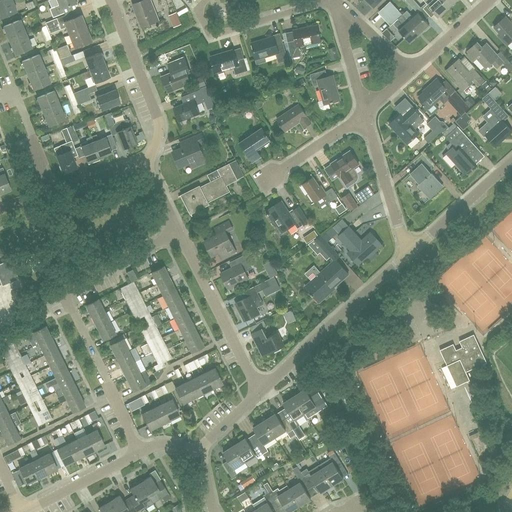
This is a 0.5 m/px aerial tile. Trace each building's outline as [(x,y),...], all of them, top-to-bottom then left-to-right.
[(14,4),(12,0),(0,0),(0,17),(16,11),(14,4)] [(74,0),(56,0),(59,5),(49,9),(53,18),(64,13),(62,8),(76,3),(74,0)] [(141,27),(158,20),(150,0),(144,0),(133,5),(141,27)] [(421,8),(413,0),(405,0),(418,13),(418,14),(416,12),(412,16),(407,11),(403,15),(419,34),(424,30),(426,31),(430,27),(429,26),(429,25),(425,20),(430,16),(421,7),(421,8)] [(448,8),(441,0),(423,0),(438,16),(448,8)] [(410,43),(419,34),(403,15),(390,1),(378,13),(383,19),(389,13),(392,17),(389,20),(393,24),(398,19),(404,26),(399,31),(410,43)] [(81,15),(64,22),(69,35),(86,28),(81,15)] [(173,28),(176,27),(181,25),(177,16),(172,18),(170,19),(173,28)] [(502,35),(500,37),(507,45),(511,41),(511,24),(505,17),(494,27),(502,35)] [(26,33),(23,27),(20,19),(3,26),(6,33),(9,40),(12,47),(15,54),(31,47),(29,40),(26,33)] [(56,19),(45,23),(46,25),(49,34),(61,29),(56,19)] [(42,27),(40,28),(42,32),(46,42),(51,40),(52,39),(49,34),(46,25),(42,27)] [(321,42),(318,25),(293,30),(295,40),(287,41),(291,58),(301,56),(299,46),(321,42)] [(86,28),(69,35),(75,48),(91,41),(86,28)] [(253,50),(256,59),(257,65),(266,62),(265,56),(276,53),(279,63),(288,60),(283,43),(276,45),(274,37),(252,44),(254,50),(253,50)] [(467,51),(468,53),(466,55),(472,62),(477,58),(486,68),(486,69),(488,71),(494,65),(497,68),(504,62),(486,43),(481,48),(477,43),(467,51)] [(67,45),(55,49),(60,60),(71,56),(67,45)] [(55,48),(49,50),(54,63),(56,67),(60,78),(66,76),(62,66),(60,60),(55,49),(55,48)] [(235,75),(248,71),(244,58),(237,60),(234,49),(210,56),(215,72),(233,67),(235,75)] [(100,53),(85,59),(90,70),(90,71),(105,65),(100,53)] [(45,68),(42,62),(39,55),(22,61),(25,69),(28,75),(31,82),(34,89),(50,82),(47,75),(45,68)] [(71,56),(60,60),(62,66),(75,60),(73,55),(71,56)] [(161,77),(168,93),(190,83),(184,68),(188,67),(184,57),(167,64),(171,73),(161,77)] [(485,81),(481,77),(473,68),(469,71),(458,59),(447,69),(456,80),(457,79),(460,82),(458,85),(462,89),(472,80),(479,87),(485,81)] [(83,80),(92,77),(95,83),(110,77),(105,65),(90,71),(90,70),(81,74),(83,80)] [(326,70),(310,74),(311,77),(313,83),(314,86),(319,85),(324,100),(318,102),(319,106),(319,107),(320,108),(321,109),(323,110),(326,110),(330,108),(329,103),(340,100),(333,75),(328,77),(326,70)] [(419,101),(427,110),(439,99),(444,104),(448,101),(446,99),(451,95),(436,78),(427,87),(428,89),(419,97),(421,100),(419,101)] [(485,82),(479,88),(486,94),(492,88),(485,82)] [(94,85),(73,93),(75,99),(88,94),(97,90),(94,85)] [(199,88),(200,89),(189,94),(192,100),(174,108),(180,121),(200,113),(196,104),(206,101),(211,98),(206,86),(199,88)] [(96,97),(101,110),(120,103),(115,90),(96,97)] [(40,105),(43,112),(46,118),(49,125),(65,119),(62,112),(59,105),(57,98),(54,91),(37,98),(40,105)] [(448,101),(461,116),(470,108),(455,91),(451,95),(446,99),(448,101)] [(503,109),(495,100),(488,93),(482,98),(489,106),(497,115),(503,109)] [(88,94),(75,99),(77,105),(91,100),(88,94)] [(277,119),(285,131),(300,122),(304,128),(312,123),(300,104),(277,119)] [(401,114),(389,124),(407,144),(419,134),(415,129),(424,121),(412,108),(403,116),(401,114)] [(109,113),(103,115),(108,127),(114,124),(109,113)] [(485,137),(486,135),(496,146),(511,131),(511,130),(502,120),(501,121),(496,116),(479,130),(485,137)] [(109,128),(109,130),(111,136),(117,133),(123,148),(136,143),(127,119),(120,122),(114,124),(108,127),(109,128)] [(442,133),(443,133),(449,127),(448,126),(443,121),(440,121),(435,125),(441,132),(442,133)] [(66,128),(72,143),(79,140),(75,130),(85,126),(83,122),(73,126),(66,128)] [(470,156),(478,149),(463,132),(458,126),(457,126),(454,123),(449,127),(443,133),(446,137),(445,137),(450,143),(446,147),(449,150),(447,152),(449,155),(447,156),(455,165),(456,164),(465,174),(477,163),(470,156)] [(61,130),(67,145),(72,143),(66,128),(61,130)] [(239,143),(252,162),(260,157),(256,151),(270,141),(262,128),(239,143)] [(435,128),(424,138),(428,143),(440,133),(435,128)] [(186,147),(182,149),(173,152),(179,167),(189,163),(194,161),(197,166),(206,162),(202,154),(201,155),(196,145),(199,144),(205,142),(201,134),(184,141),(186,147)] [(91,137),(100,158),(112,153),(105,136),(98,139),(96,135),(91,137)] [(88,163),(88,162),(88,164),(99,160),(98,158),(100,158),(91,137),(86,139),(87,141),(80,144),(88,163)] [(72,158),(67,145),(61,147),(60,145),(54,148),(63,172),(76,167),(72,158)] [(345,184),(348,182),(350,185),(355,182),(357,180),(358,178),(358,175),(357,173),(354,168),(359,164),(350,151),(331,164),(340,176),(341,177),(345,184)] [(444,186),(431,171),(435,167),(423,154),(413,162),(418,167),(411,174),(420,184),(418,185),(430,199),(444,186)] [(236,160),(228,164),(218,169),(222,176),(198,188),(199,189),(194,192),(193,189),(181,195),(189,212),(230,192),(226,186),(230,184),(238,180),(237,180),(245,176),(236,160)] [(2,168),(0,169),(0,193),(11,189),(4,172),(2,168)] [(316,202),(320,208),(330,200),(331,201),(338,197),(332,188),(325,192),(321,186),(319,187),(313,177),(302,185),(314,203),(316,202)] [(362,190),(354,195),(360,204),(368,199),(362,190)] [(349,193),(342,198),(350,211),(358,206),(349,193)] [(281,201),(266,211),(273,221),(274,220),(282,232),(296,223),(299,228),(303,225),(304,225),(309,222),(299,207),(294,210),(295,212),(290,215),(281,201)] [(342,203),(335,208),(339,214),(346,209),(342,203)] [(215,229),(218,235),(205,242),(211,256),(218,252),(222,259),(236,252),(226,232),(233,229),(229,222),(215,229)] [(369,258),(375,252),(383,245),(371,232),(362,241),(349,227),(338,237),(350,251),(348,253),(358,264),(367,256),(369,258)] [(261,238),(253,235),(251,242),(259,245),(261,238)] [(336,260),(340,256),(320,235),(314,240),(308,244),(318,255),(322,250),(329,258),(330,257),(334,261),(305,287),(320,303),(331,293),(330,292),(349,275),(336,260)] [(232,267),(220,273),(228,289),(248,278),(245,271),(252,267),(246,254),(242,256),(230,262),(232,267)] [(0,285),(1,284),(2,286),(19,279),(11,259),(0,263),(0,285)] [(163,267),(151,273),(157,284),(169,278),(163,267)] [(132,270),(126,273),(131,283),(133,282),(137,280),(132,270)] [(257,293),(271,286),(278,283),(275,276),(253,287),(257,293)] [(175,289),(169,278),(157,284),(162,296),(175,289)] [(138,291),(133,282),(129,284),(133,293),(138,291)] [(128,295),(124,286),(119,289),(124,297),(128,295)] [(180,301),(175,289),(162,296),(168,307),(180,301)] [(257,298),(254,293),(235,303),(244,321),(259,313),(256,307),(263,304),(259,297),(257,298)] [(140,306),(145,304),(140,295),(136,297),(140,306)] [(86,305),(92,317),(104,311),(98,299),(86,305)] [(288,301),(283,299),(280,306),(285,308),(288,301)] [(126,302),(131,311),(135,309),(131,300),(126,302)] [(186,312),(180,301),(168,307),(174,318),(186,312)] [(146,307),(145,304),(140,306),(145,315),(149,313),(146,307)] [(140,318),(135,309),(131,311),(135,320),(140,318)] [(92,317),(97,328),(109,322),(104,311),(92,317)] [(192,323),(186,312),(174,318),(179,329),(192,323)] [(147,319),(151,328),(156,326),(151,317),(147,319)] [(252,332),(250,333),(262,357),(284,346),(277,332),(267,337),(262,328),(266,326),(263,321),(255,325),(258,330),(252,332)] [(109,322),(97,328),(103,339),(115,333),(109,322)] [(197,334),(192,323),(179,329),(185,340),(197,334)] [(46,326),(27,335),(30,341),(37,338),(39,344),(52,338),(46,326)] [(156,326),(151,328),(156,337),(160,335),(156,326)] [(149,337),(145,328),(144,328),(140,330),(145,339),(149,337)] [(123,334),(109,341),(111,344),(110,345),(116,356),(128,350),(123,339),(125,338),(123,334)] [(197,334),(185,340),(191,352),(203,346),(197,334)] [(453,343),(440,350),(457,386),(470,380),(467,372),(487,362),(474,334),(460,341),(464,349),(457,352),(453,343)] [(57,349),(52,338),(39,344),(45,355),(57,349)] [(158,342),(163,351),(167,349),(165,345),(163,340),(158,342)] [(147,343),(151,352),(156,350),(151,341),(147,343)] [(14,342),(8,345),(7,345),(13,357),(20,353),(14,342)] [(7,345),(5,346),(0,349),(6,360),(13,357),(7,345)] [(63,360),(57,349),(45,355),(50,366),(63,360)] [(172,358),(167,349),(163,351),(167,360),(172,358)] [(116,356),(122,367),(134,361),(128,350),(116,356)] [(160,359),(156,350),(151,352),(156,361),(160,359)] [(13,357),(18,368),(25,365),(20,353),(13,357)] [(13,357),(6,360),(11,371),(18,368),(13,357)] [(68,371),(63,360),(50,366),(56,378),(68,371)] [(122,367),(127,379),(139,373),(134,361),(122,367)] [(162,362),(153,366),(156,371),(164,366),(162,362)] [(18,368),(20,372),(21,371),(24,376),(23,377),(24,379),(31,376),(25,365),(18,368)] [(18,368),(11,371),(17,383),(24,379),(23,377),(21,378),(19,373),(20,372),(18,368)] [(222,384),(214,368),(204,373),(212,389),(222,384)] [(58,382),(61,389),(74,383),(68,371),(56,378),(44,383),(47,388),(52,386),(58,382)] [(139,373),(127,379),(133,390),(145,384),(139,373)] [(202,394),(212,389),(204,373),(195,378),(202,394)] [(31,376),(24,379),(29,391),(36,387),(31,376)] [(193,398),(202,394),(195,378),(185,382),(193,398)] [(24,379),(17,383),(22,394),(29,391),(24,379)] [(183,403),(193,398),(185,382),(175,387),(183,403)] [(79,394),(74,383),(61,389),(55,392),(57,397),(64,394),(67,400),(79,394)] [(305,389),(294,396),(305,413),(315,406),(317,408),(319,412),(328,406),(315,386),(306,392),(305,389)] [(29,391),(35,401),(36,400),(36,401),(42,398),(36,387),(29,391)] [(29,391),(22,394),(28,405),(34,402),(33,402),(35,401),(29,391)] [(85,406),(79,394),(67,400),(73,412),(85,406)] [(0,405),(3,404),(3,403),(9,400),(6,395),(0,398),(0,397),(0,405)] [(305,413),(294,396),(283,403),(290,415),(285,418),(292,429),(298,426),(294,420),(305,413)] [(42,398),(36,401),(41,410),(39,411),(40,413),(47,410),(42,398)] [(169,420),(179,415),(171,399),(161,404),(169,420)] [(34,402),(28,405),(33,416),(40,413),(39,411),(38,412),(34,402)] [(0,405),(0,419),(9,415),(3,404),(0,405)] [(169,420),(161,404),(152,409),(160,425),(169,420)] [(160,425),(152,409),(142,414),(150,430),(160,425)] [(47,410),(40,413),(45,423),(52,419),(47,410)] [(40,413),(33,416),(38,426),(45,423),(40,413)] [(292,429),(285,418),(280,422),(275,414),(264,421),(275,438),(285,431),(287,433),(292,429)] [(0,419),(0,427),(2,432),(14,426),(9,415),(0,419)] [(275,438),(264,421),(253,428),(261,440),(255,443),(262,454),(268,451),(264,445),(275,438)] [(14,426),(2,432),(8,443),(20,437),(14,426)] [(86,435),(94,451),(104,446),(96,430),(86,435)] [(37,439),(41,446),(48,443),(45,435),(41,437),(37,439)] [(86,435),(77,439),(85,455),(86,458),(96,453),(94,451),(86,435)] [(75,460),(85,455),(77,439),(67,444),(75,460)] [(245,462),(255,455),(257,458),(262,454),(255,443),(250,447),(245,439),(234,446),(245,462)] [(65,465),(75,460),(67,444),(57,449),(65,465)] [(245,462),(234,446),(223,453),(228,461),(223,464),(231,478),(237,474),(236,473),(247,466),(245,462)] [(330,459),(320,465),(320,466),(322,468),(321,469),(332,485),(343,478),(338,470),(343,467),(335,453),(334,452),(328,456),(330,458),(330,459)] [(42,453),(38,455),(39,458),(47,474),(57,469),(49,453),(44,456),(42,453)] [(47,474),(39,458),(29,463),(37,479),(47,474)] [(37,479),(29,463),(19,468),(27,483),(37,479)] [(307,470),(302,473),(304,476),(311,487),(316,484),(321,492),(332,485),(321,469),(322,468),(320,466),(320,465),(309,472),(307,470)] [(293,486),(289,489),(299,506),(310,499),(310,498),(305,491),(311,487),(304,476),(301,473),(297,476),(299,479),(298,480),(292,484),(293,486)] [(144,481),(140,483),(149,497),(152,502),(159,498),(161,497),(168,493),(160,480),(155,483),(151,476),(144,481)] [(252,476),(240,483),(244,489),(256,482),(252,476)] [(269,494),(273,491),(267,482),(263,484),(268,492),(269,494)] [(134,495),(129,499),(137,511),(145,507),(146,509),(153,504),(152,502),(149,497),(140,483),(137,485),(130,489),(134,495)] [(288,511),(299,506),(289,489),(287,486),(279,490),(278,488),(273,491),(269,494),(271,497),(278,508),(283,504),(288,511)] [(256,509),(257,511),(273,511),(278,508),(271,497),(269,494),(268,492),(263,496),(265,500),(267,503),(256,509)] [(136,511),(137,511),(129,499),(124,501),(120,495),(109,501),(115,511),(136,511)] [(101,511),(115,511),(109,501),(99,508),(101,511)]
